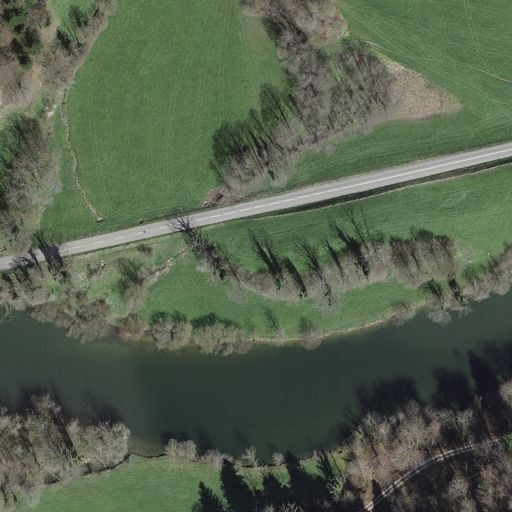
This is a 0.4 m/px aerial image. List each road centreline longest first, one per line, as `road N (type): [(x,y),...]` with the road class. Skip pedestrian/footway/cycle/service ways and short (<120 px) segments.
road 1 (secondary): [(511,148),(0,268)]
road 2 (track): [(337,511),(511,436)]
